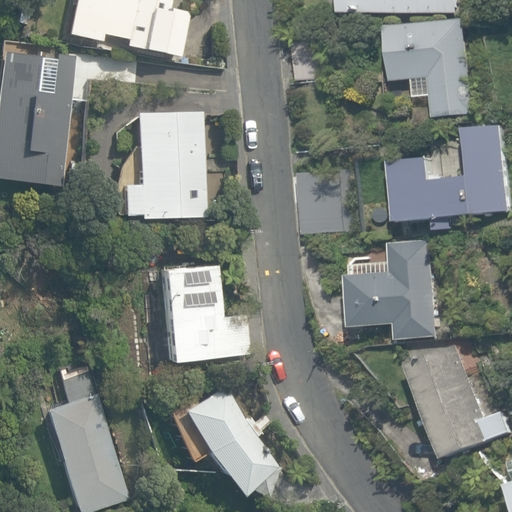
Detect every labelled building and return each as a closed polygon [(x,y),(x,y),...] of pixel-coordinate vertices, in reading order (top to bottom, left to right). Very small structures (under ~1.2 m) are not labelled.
[(123,46),(174,56),(179,31),(184,11),(167,8),(168,0),(71,0),(65,31),(65,34),(98,41),(100,30),(101,25),(126,30),(123,46)] [(346,0),(346,14),(459,13),(459,0),(346,0)] [(14,20),(23,21),(26,7),(16,6),(14,20)] [(432,78),(437,119),(476,115),(467,31),(466,19),(389,28),(389,31),(395,82),(432,78)] [(296,43),(299,80),(339,76),(335,39),(296,43)] [(0,180),(57,187),(73,60),(0,50),(0,180)] [(134,216),(201,216),(200,112),(133,112),(133,183),(117,183),(117,212),(134,212),(134,216)] [(437,220),(438,230),(455,229),(454,217),(511,211),(503,126),(465,130),(470,177),(433,181),(431,157),(392,161),(399,224),(437,220)] [(78,184),(79,165),(69,164),(68,183),(78,184)] [(301,174),(306,235),(344,232),(339,171),(301,174)] [(399,325),(400,341),(439,337),(431,239),(390,243),(393,273),(350,277),(355,329),(399,325)] [(157,270),(165,361),(245,354),(242,314),(216,317),(211,265),(157,270)] [(411,367),(448,459),(511,433),(511,429),(505,414),(490,420),(460,346),(411,367)] [(203,452),(236,494),(272,464),(249,435),(256,432),(245,417),(238,421),(217,384),(208,390),(203,383),(195,388),(198,395),(167,412),(187,461),(203,452)] [(41,408),(70,511),(81,511),(125,499),(94,392),(41,408)]
